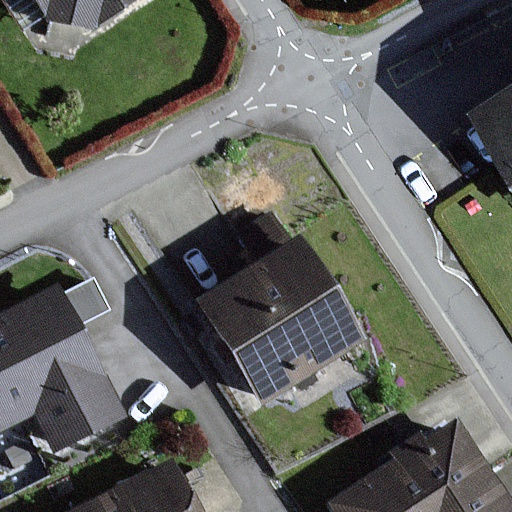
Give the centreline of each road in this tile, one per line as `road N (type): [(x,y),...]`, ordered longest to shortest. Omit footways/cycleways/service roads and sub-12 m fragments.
road 1 (residential): [(312,81),(511,371)]
road 2 (residential): [(0,233),(312,81)]
road 3 (track): [(312,81),(472,0)]
